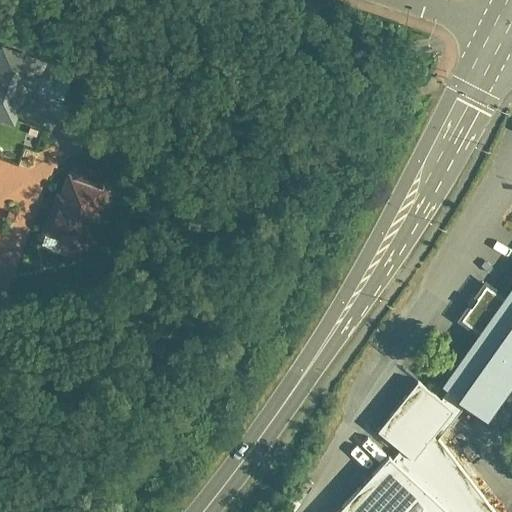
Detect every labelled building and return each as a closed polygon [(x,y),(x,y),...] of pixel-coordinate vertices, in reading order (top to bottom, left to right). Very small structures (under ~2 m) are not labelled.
[(39,56),(0,43),(0,117),(7,120),(19,84),(29,87),(39,56)] [(109,174),(71,162),(68,173),(63,172),(56,193),(53,192),(43,223),(49,225),(43,245),(85,259),(102,209),(98,208),(109,174)] [(462,403),(478,414),(511,367),(511,275),(499,294),(483,282),(459,316),(474,328),(434,383),(444,390),(462,403)] [(393,457),(452,511),(496,511),(438,435),(462,403),(444,390),(439,398),(412,379),(375,427),(402,448),(393,457)] [(452,511),(393,457),(388,453),(334,511),(452,511)]
